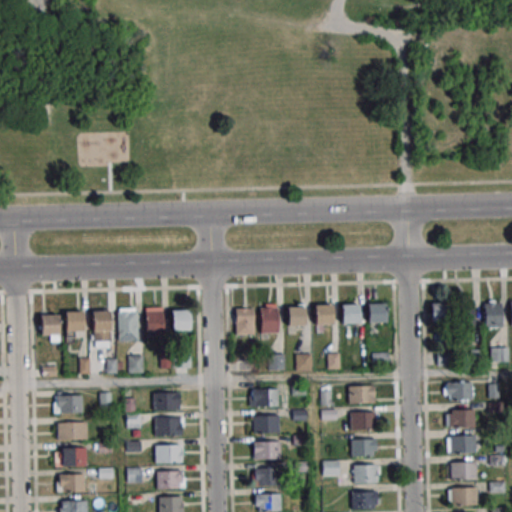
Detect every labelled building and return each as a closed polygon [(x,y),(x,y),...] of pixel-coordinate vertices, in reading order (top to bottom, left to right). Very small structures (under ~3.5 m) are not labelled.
[(483,302),(501,301),(502,327),(484,328),(483,302)] [(473,327),(473,302),(457,302),(457,327),(473,327)] [(367,304),(385,304),(385,322),(368,323),(367,304)] [(431,304),(449,304),(449,322),(431,323),(431,304)] [(341,306),(359,305),(359,323),(342,324),(341,306)] [(315,307),(332,306),(333,324),(315,325),(315,307)] [(259,308),(277,307),(278,333),(260,334),(259,308)] [(287,308),(304,307),(305,326),(287,326),(287,308)] [(235,309),(253,309),(253,335),(236,335),(235,309)] [(91,311),(109,311),(110,337),(92,338),(91,311)] [(145,312),(163,311),(163,337),(146,338),(145,312)] [(171,311),(189,311),(190,329),(172,329),(171,311)] [(65,312),(82,312),(83,330),(65,330),(65,312)] [(116,312),(136,312),(137,341),(117,341),(116,312)] [(40,316),(58,316),(58,334),(41,334),(40,316)] [(509,361),(509,346),(489,346),(489,361),(509,361)] [(449,365),(449,350),(436,350),(436,365),(449,365)] [(388,367),(388,351),(371,351),(371,367),(388,367)] [(284,370),(284,353),(268,353),(268,370),(284,370)] [(295,370),(311,370),(311,353),(295,353),(295,370)] [(142,372),(142,358),(128,358),(128,372),(142,372)] [(487,398),(498,398),(498,377),(487,377),(487,398)] [(445,383),(471,383),(471,400),(446,401),(445,383)] [(348,387),(373,386),(374,404),(348,404),(348,387)] [(250,390),(276,389),(277,407),(251,407),(250,390)] [(152,393),(178,393),(179,410),(153,411),(152,393)] [(55,396),(81,395),(81,413),(55,413),(55,396)] [(335,410),(321,410),(321,419),(335,419),(335,410)] [(448,411),(474,410),(474,428),(448,428),(448,411)] [(349,413),(375,412),(375,430),(349,430),(349,413)] [(125,427),(140,427),(140,414),(125,414),(125,427)] [(253,416),(279,416),(279,433),(253,434),(253,416)] [(154,419),(179,418),(180,436),(154,436),(154,419)] [(56,423),(86,422),(86,440),(57,440),(56,423)] [(449,437),(475,436),(475,453),(449,454),(449,437)] [(350,441),(375,440),(376,457),(350,458),(350,441)] [(253,442),(279,442),(279,459),(254,460),(253,442)] [(154,446),(180,445),(181,463),(155,463),(154,446)] [(59,449),(85,448),(85,466),(60,466),(59,449)] [(322,475),(338,475),(338,460),(322,460),(322,475)] [(450,463),(476,462),(476,480),(450,480),(450,463)] [(352,466),(378,465),(378,483),(352,484),(352,466)] [(126,468),(126,482),(141,482),(141,468),(126,468)] [(253,485),(275,485),(275,468),(253,468),(253,485)] [(155,472),(181,471),(181,488),(156,489),(155,472)] [(58,475),(84,475),(84,492),(58,493),(58,475)] [(504,491),(504,483),(496,482),(496,491),(504,491)] [(449,489),(475,488),(476,506),(450,506),(449,489)] [(350,493),(376,492),(377,510),(351,510),(350,493)] [(280,511),(280,494),(254,494),(254,511),(280,511)] [(181,511),(182,496),(157,496),(157,511),(181,511)] [(60,511),(60,501),(86,501),(86,511),(60,511)]
